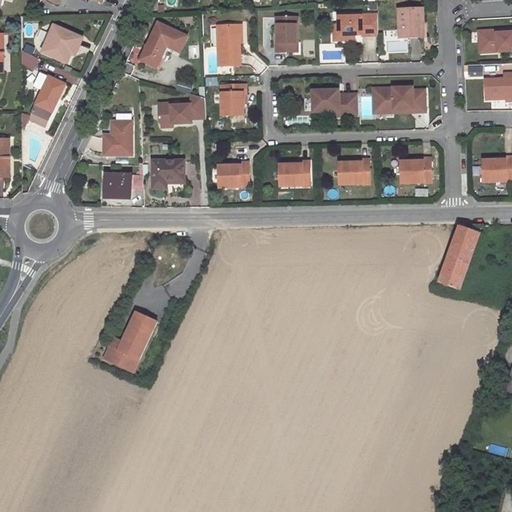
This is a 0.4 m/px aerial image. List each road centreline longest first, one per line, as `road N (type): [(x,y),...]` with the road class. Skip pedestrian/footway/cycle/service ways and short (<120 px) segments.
road 1 (residential): [(447,68),(277,73),(266,83),(266,125),(283,138),(452,135)]
road 2 (residential): [(64,220),(455,212)]
road 3 (tertiary): [(138,0),(45,202)]
